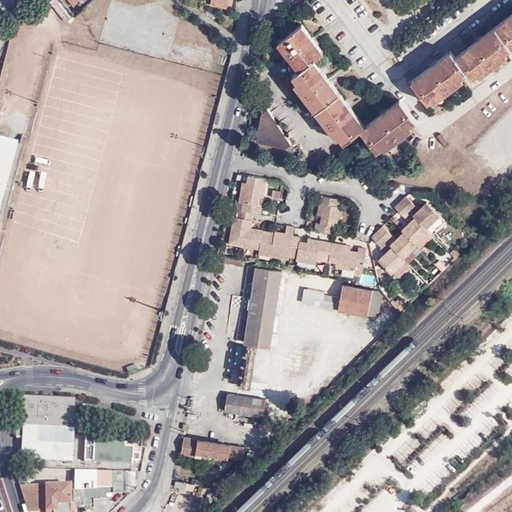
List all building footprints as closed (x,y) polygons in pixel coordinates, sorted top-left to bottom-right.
[(49,0),(66,19),(69,16),(55,0),(49,0)] [(55,0),(69,16),(72,10),(66,3),(63,0),(55,0)] [(214,0),(213,6),(230,10),(232,0),(214,0)] [(511,13),(455,57),(450,51),(411,81),(428,103),(433,98),(435,101),(464,79),(462,77),(467,72),(471,78),(477,74),(480,77),(508,55),(505,52),(511,46),(511,13)] [(416,121),(400,100),(365,126),(314,59),(323,51),(302,24),(279,42),(299,69),(292,74),(298,81),(294,84),(337,139),(340,137),(345,143),(360,131),(377,151),(383,146),(385,149),(413,128),(411,125),(416,121)] [(258,135),(265,145),(286,149),(292,145),(268,109),(262,114),(258,135)] [(20,137),(0,131),(0,208),(1,209),(20,137)] [(256,143),(265,145),(258,135),(256,143)] [(267,178),(249,175),(247,183),(243,182),(240,202),(245,204),(244,211),(253,212),(262,213),(263,207),(259,206),(259,198),(260,192),(266,193),(267,178)] [(338,207),(339,199),(320,196),(318,210),(322,211),(321,216),(321,223),(316,222),(315,230),(336,233),(337,226),(340,226),(343,207),(338,207)] [(416,207),(406,196),(401,201),(432,235),(446,224),(427,203),(422,207),(418,205),(416,207)] [(409,222),(401,229),(404,232),(417,246),(420,249),(434,237),(432,235),(401,201),(395,207),(409,222)] [(244,211),(240,210),(239,217),(235,217),(230,243),(260,248),(263,231),(251,228),(253,212),(244,211)] [(260,248),(259,253),(289,258),(292,236),(294,227),(286,225),(284,233),(283,240),(273,239),(273,233),(263,231),(260,248)] [(392,236),(382,226),(377,231),(387,241),(392,236)] [(396,280),(411,266),(403,259),(390,245),(387,241),(377,231),(371,236),(381,247),(380,248),(385,254),(379,260),(396,280)] [(283,240),(284,233),(274,232),(273,233),(273,239),(283,240)] [(390,245),(403,259),(417,246),(404,232),(396,240),(390,245)] [(292,236),(289,258),(293,259),(316,263),(317,259),(329,261),(332,243),(314,240),(313,246),(307,245),(299,243),(300,237),(292,236)] [(396,240),(392,236),(387,241),(390,245),(396,240)] [(332,243),(329,261),(336,263),(336,267),(356,270),(356,266),(363,267),(367,248),(359,247),(358,253),(349,252),(344,251),(345,245),(332,243)] [(443,267),(453,258),(448,251),(438,260),(439,261),(443,267)] [(435,265),(440,270),(443,267),(439,261),(435,265)] [(255,266),(244,344),(255,345),(269,347),(280,270),(255,266)] [(377,317),(381,296),(376,291),(342,284),(337,310),(377,317)] [(255,345),(244,344),(238,387),(249,389),(255,345)] [(265,399),(227,393),(224,411),(262,417),(265,399)] [(23,426),(22,438),(22,458),(72,459),(75,398),(17,395),(16,426),(23,426)] [(102,434),(85,433),(85,460),(132,462),(133,445),(125,444),(125,441),(101,440),(102,434)] [(181,452),(195,455),(196,450),(210,453),(211,453),(242,458),(244,447),(184,435),(181,452)] [(196,450),(195,455),(195,456),(210,459),(211,453),(210,453),(196,450)] [(113,493),(129,493),(136,487),(140,481),(141,478),(142,472),(119,472),(75,470),(76,486),(77,489),(85,490),(84,507),(87,510),(91,510),(94,507),(94,498),(113,498),(113,493)] [(21,485),(29,511),(57,511),(71,511),(72,507),(72,486),(21,485)]
